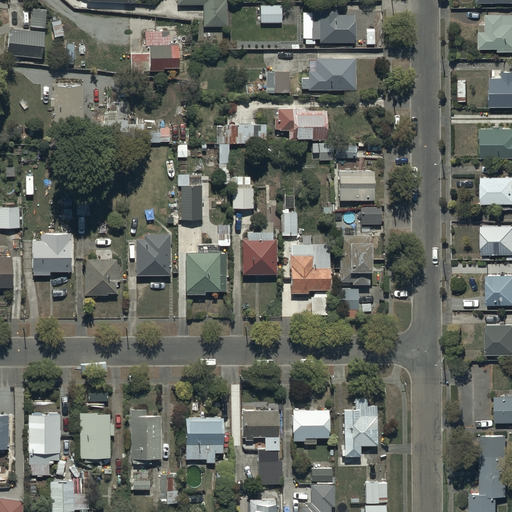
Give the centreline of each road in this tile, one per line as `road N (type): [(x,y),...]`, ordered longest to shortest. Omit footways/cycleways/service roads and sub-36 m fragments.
road 1 (residential): [(427,350),(0,352)]
road 2 (residential): [(425,0),(427,350)]
road 3 (residential): [(428,511),(427,350)]
